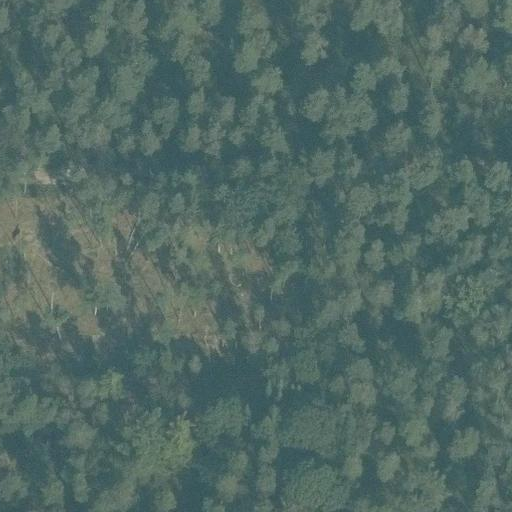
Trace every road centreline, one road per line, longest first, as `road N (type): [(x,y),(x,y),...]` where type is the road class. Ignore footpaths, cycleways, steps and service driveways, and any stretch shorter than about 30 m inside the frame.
road 1 (track): [(511,168),(388,162),(0,178)]
road 2 (track): [(319,511),(292,166)]
